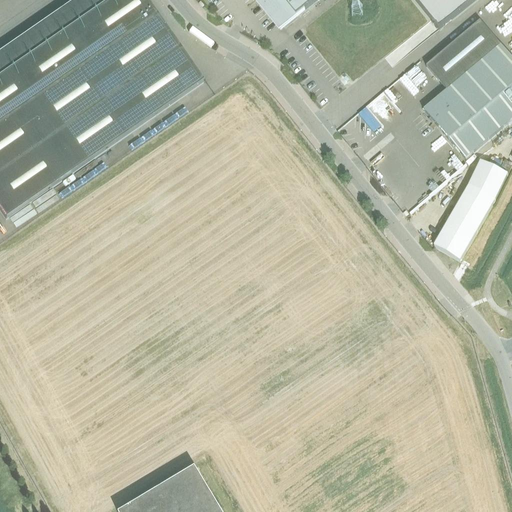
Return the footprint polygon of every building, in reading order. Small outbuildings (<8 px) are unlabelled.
[(0,213),(5,221),(203,84),(144,0),(113,0),(0,79),(0,213)] [(0,79),(113,0),(72,0),(70,3),(0,51),(0,79)] [(255,0),(299,54),(315,42),(297,19),(305,13),(305,12),(320,0),(414,0),(440,31),(478,0),(255,0)] [(447,93),(424,112),(450,143),(466,162),(511,122),(511,106),(504,98),(511,91),(511,60),(501,47),(494,40),(480,23),(427,69),(440,85),(447,93)] [(469,188),(435,249),(460,263),(495,203),(508,177),(481,164),(469,188)] [(220,511),(196,471),(128,511),(220,511)]
